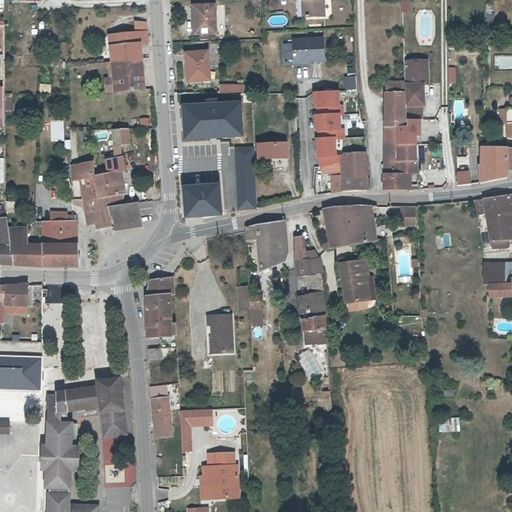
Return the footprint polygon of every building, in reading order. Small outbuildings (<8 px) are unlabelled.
[(302,0),(303,14),(331,13),(330,0),(302,0)] [(224,3),(204,4),(204,31),(225,30),(224,3)] [(493,15),(491,15),(486,15),(485,33),(493,33),(493,15)] [(134,34),(146,33),(145,24),(134,22),(134,34)] [(112,64),(141,61),(140,46),(147,45),(146,33),(134,34),(124,35),(124,32),(116,33),(116,35),(110,36),(112,64)] [(330,35),(299,36),(300,60),(331,59),(330,35)] [(57,57),(67,57),(66,42),(56,43),(57,57)] [(207,52),(187,53),(188,81),(208,80),(207,52)] [(141,61),(112,64),(115,93),(143,90),(141,61)] [(422,92),(422,95),(427,95),(427,61),(404,61),(404,62),(404,65),(422,65),(422,75),(424,75),(425,85),(420,85),(420,93),(422,92)] [(89,64),(90,74),(108,73),(107,63),(89,64)] [(106,93),(115,93),(112,64),(108,68),(109,80),(105,80),(106,93)] [(422,65),(404,65),(404,82),(405,120),(418,120),(422,120),(421,105),(423,105),(422,95),(422,92),(420,93),(420,85),(425,85),(424,75),(422,75),(422,65)] [(446,68),(447,83),(456,83),(455,67),(446,68)] [(474,67),(475,78),(483,78),(483,67),(474,67)] [(405,125),(405,120),(404,82),(385,82),(384,125),(395,125),(405,126),(405,125)] [(242,84),(222,85),(222,92),(242,92),(242,84)] [(320,113),(339,114),(343,114),(343,104),(339,104),(339,87),(314,87),(314,105),(320,105),(320,113)] [(241,103),(183,105),(185,137),(242,135),(241,103)] [(339,114),(320,113),(315,113),(316,129),(321,129),(322,137),(316,138),(317,157),(322,157),(323,167),(330,166),(331,164),(338,165),(342,165),(341,157),(334,157),(333,138),(343,139),(343,129),(339,129),(339,114)] [(296,124),(296,118),(288,118),(289,134),(297,134),(297,128),(296,124)] [(415,161),(415,145),(414,145),(414,136),(418,136),(418,120),(405,120),(405,125),(405,126),(395,125),(396,162),(400,162),(400,163),(400,174),(409,174),(410,174),(415,175),(415,161)] [(384,125),(383,165),(383,171),(383,174),(382,189),(409,190),(410,187),(409,174),(400,174),(400,163),(400,162),(396,162),(395,125),(384,125)] [(132,145),(131,130),(113,131),(114,160),(113,160),(107,161),(108,175),(95,178),(95,180),(95,182),(96,182),(96,184),(100,199),(102,209),(102,210),(103,210),(124,206),(122,173),(125,173),(125,158),(123,158),(123,146),(132,145)] [(234,145),(214,146),(216,174),(236,173),(234,145)] [(286,145),(257,147),(258,161),(286,159),(286,145)] [(252,148),(237,149),(240,207),(254,207),(252,148)] [(507,169),(507,148),(481,148),(480,167),(479,168),(480,183),(488,181),(490,181),(507,177),(507,170),(507,169)] [(341,167),(340,167),(340,177),(340,180),(365,179),(365,176),(364,154),(341,154),(341,157),(342,165),(341,167)] [(88,225),(96,224),(95,216),(94,211),(102,210),(102,209),(100,199),(96,184),(96,182),(95,182),(95,180),(95,178),(95,172),(94,164),(72,167),(72,180),(80,181),(88,225)] [(323,167),(322,166),(322,173),(333,172),(331,164),(330,166),(323,167)] [(469,185),(471,184),(469,174),(455,176),(455,186),(458,186),(462,186),(469,185)] [(366,191),(365,179),(340,180),(341,191),(341,192),(356,192),(366,191)] [(218,184),(184,187),(186,216),(220,214),(218,184)] [(511,240),(510,228),(507,205),(508,205),(508,206),(511,205),(511,200),(511,196),(492,198),(488,199),(476,200),(478,215),(486,214),(490,243),(491,243),(491,249),(509,247),(508,241),(509,241),(511,240)] [(102,210),(94,211),(95,216),(96,224),(112,221),(113,226),(140,222),(138,205),(124,206),(103,210),(102,210)] [(375,242),(369,206),(367,206),(357,206),(349,207),(340,208),(323,210),(329,240),(323,241),(324,250),(375,242)] [(0,263),(13,265),(12,257),(9,242),(7,228),(6,226),(4,211),(0,210),(0,263)] [(416,221),(416,211),(401,211),(401,220),(416,221)] [(43,222),(44,246),(77,245),(76,227),(76,222),(75,215),(67,215),(67,212),(51,212),(51,222),(43,222)] [(275,223),(256,227),(257,241),(257,242),(261,272),(283,263),(286,253),(282,222),(275,223)] [(26,227),(7,228),(9,242),(12,257),(13,265),(26,266),(39,267),(46,267),(55,267),(78,266),(78,262),(77,245),(44,246),(29,246),(26,227)] [(257,241),(256,227),(244,229),(245,243),(257,241)] [(305,253),(302,238),(295,239),(295,249),(295,262),(307,261),(305,253)] [(307,262),(318,261),(316,253),(305,253),(307,261),(307,262)] [(307,261),(295,262),(297,276),(311,276),(307,262),(307,261)] [(318,261),(307,262),(311,276),(320,274),(322,274),(318,261)] [(367,301),(364,279),(368,279),(366,261),(341,265),(346,304),(367,301)] [(488,284),(505,283),(511,266),(486,267),(485,286),(488,286),(488,284)] [(174,294),(173,279),(149,281),(145,297),(169,297),(170,294),(174,294)] [(13,305),(13,314),(25,314),(26,284),(20,284),(15,286),(4,286),(3,305),(13,305)] [(248,296),(249,307),(249,309),(261,307),(261,295),(259,295),(258,285),(251,285),(252,296),(248,296)] [(505,297),(511,296),(511,285),(506,285),(505,285),(490,286),(490,297),(505,297)] [(238,287),(239,308),(240,309),(249,309),(249,307),(248,296),(248,292),(248,287),(238,287)] [(323,295),(299,297),(303,332),(307,331),(307,343),(327,342),(326,330),(324,304),(323,295)] [(169,297),(145,297),(146,306),(146,312),(147,325),(147,337),(159,336),(176,336),(175,324),(170,325),(169,297)] [(469,303),(459,303),(460,322),(470,322),(469,303)] [(10,313),(13,314),(13,305),(3,305),(2,323),(2,324),(9,324),(10,313)] [(261,307),(249,309),(250,326),(261,325),(261,307)] [(208,326),(211,326),(213,353),(233,352),(231,316),(208,317),(208,326)] [(263,339),(261,327),(252,328),(253,340),(263,339)] [(176,348),(176,336),(159,336),(160,348),(162,348),(176,348)] [(148,356),(148,360),(163,359),(162,348),(160,348),(147,349),(148,352),(148,356)] [(40,380),(40,369),(32,369),(32,380),(40,380)] [(97,387),(56,393),(56,395),(47,397),(47,409),(48,409),(46,447),(41,447),(40,471),(45,471),(44,489),(48,489),(47,511),(68,511),(69,507),(70,472),(70,466),(77,466),(78,448),(76,448),(77,424),(68,424),(68,411),(99,407),(100,413),(122,410),(118,379),(96,382),(97,387)] [(170,436),(167,387),(148,388),(149,390),(149,391),(150,396),(150,403),(152,414),(152,416),(152,419),(153,420),(153,427),(154,433),(155,436),(170,436)] [(122,410),(100,413),(103,438),(125,435),(122,410)] [(206,425),(206,411),(179,412),(179,413),(180,445),(180,452),(189,451),(188,425),(206,425)] [(437,419),(438,433),(460,432),(459,418),(437,419)] [(10,420),(0,420),(0,430),(10,430),(10,420)] [(204,476),(204,499),(238,497),(237,464),(234,465),(233,454),(207,454),(208,466),(203,466),(204,476)] [(106,466),(107,484),(136,482),(135,464),(106,466)]
